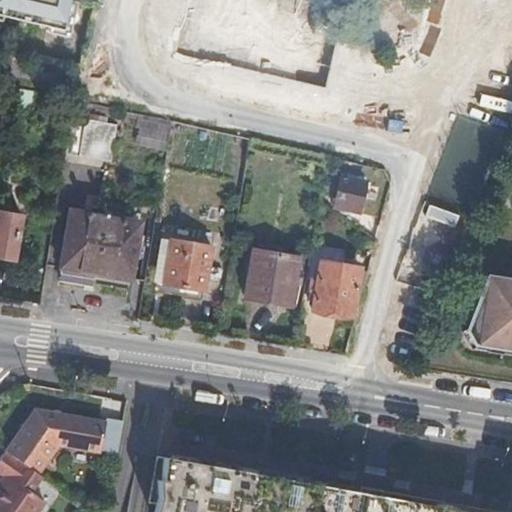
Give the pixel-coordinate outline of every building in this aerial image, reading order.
[(0,0),(0,12),(61,27),(67,0),(0,0)] [(15,104),(28,107),(31,93),(18,90),(15,104)] [(117,127),(72,118),(66,154),(110,162),(117,127)] [(139,137),(162,141),(165,126),(142,121),(139,137)] [(335,208),(358,213),(366,181),(341,175),(335,208)] [(64,278),(91,283),(93,273),(131,279),(135,258),(140,259),(142,246),(137,245),(141,223),(127,221),(129,213),(86,206),(85,214),(71,211),(61,267),(65,268),(64,278)] [(0,257),(13,260),(21,216),(0,212),(0,257)] [(165,285),(204,292),(211,248),(172,240),(165,285)] [(246,299),(290,306),(298,259),(254,250),(246,299)] [(313,311),(352,318),(359,269),(321,262),(313,311)] [(511,279),(490,275),(487,279),(478,341),(511,347),(511,279)] [(118,454),(124,422),(106,418),(105,423),(35,412),(6,451),(38,474),(59,446),(118,454)] [(38,474),(6,451),(0,459),(0,474),(4,477),(12,483),(4,493),(0,498),(0,511),(37,511),(44,503),(30,492),(42,476),(38,474)] [(471,511),(165,459),(155,511),(471,511)] [(12,483),(4,477),(0,482),(0,490),(4,493),(12,483)]
